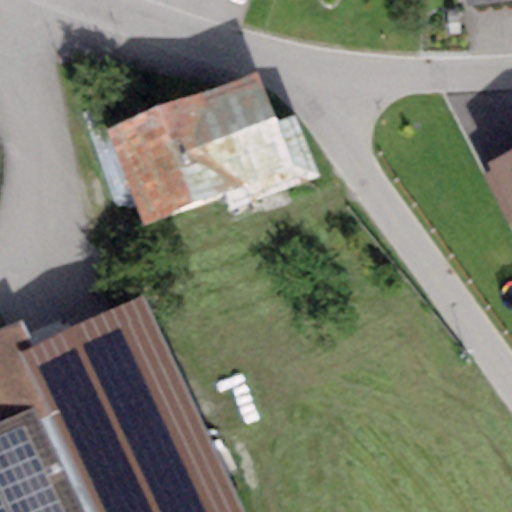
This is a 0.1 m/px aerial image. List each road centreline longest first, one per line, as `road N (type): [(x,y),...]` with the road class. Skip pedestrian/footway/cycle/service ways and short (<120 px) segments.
road 1 (residential): [(331,81),(338,135),(350,156),(511,381)]
road 2 (residential): [(84,0),(331,81)]
road 3 (residential): [(511,73),(331,81)]
